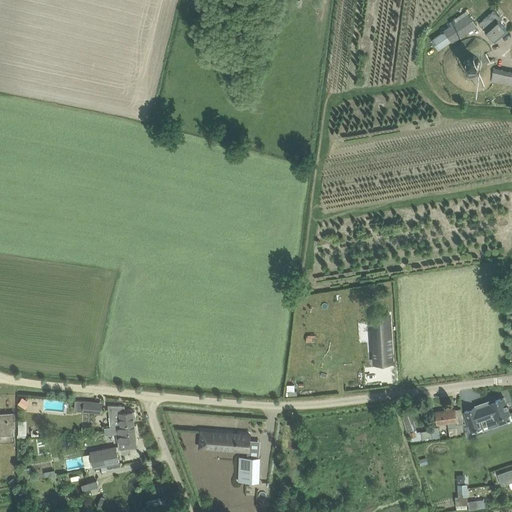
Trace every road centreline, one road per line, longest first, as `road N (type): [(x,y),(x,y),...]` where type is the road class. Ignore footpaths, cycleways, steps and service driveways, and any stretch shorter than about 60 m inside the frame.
road 1 (unclassified): [(511,380),(255,404),(0,374)]
road 2 (track): [(149,395),(189,511)]
